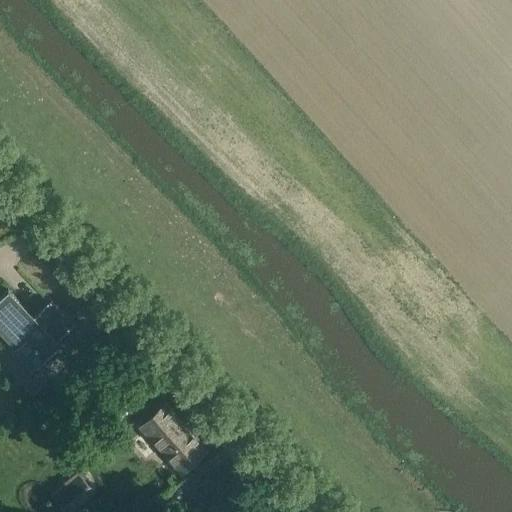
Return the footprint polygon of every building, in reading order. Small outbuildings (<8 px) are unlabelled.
[(7,288),(0,294),(0,328),(11,340),(16,345),(36,366),(45,358),(56,347),(60,343),(59,342),(56,339),(71,325),(70,324),(48,302),(48,301),(47,300),(33,315),(8,289),(7,288)] [(78,429),(49,399),(20,426),(37,444),(55,426),(68,439),(78,429)] [(179,473),(192,461),(207,448),(166,403),(138,428),(179,473)] [(90,434),(100,448),(113,439),(104,425),(90,434)] [(78,471),(52,492),(66,510),(92,488),(78,471)]
